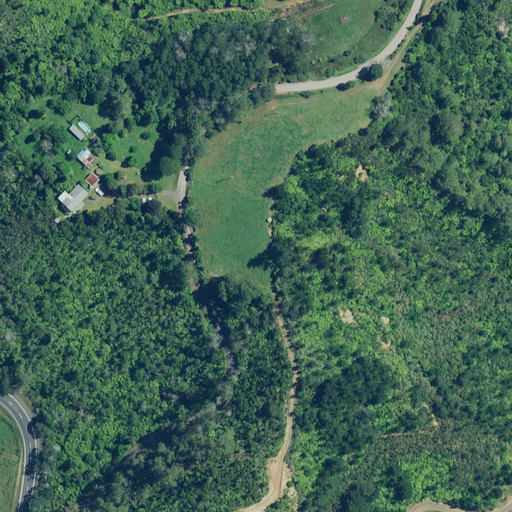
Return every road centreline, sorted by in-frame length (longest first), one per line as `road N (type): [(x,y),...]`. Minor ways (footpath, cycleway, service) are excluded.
road 1 (unclassified): [(62,511),(133,444),(171,422),(205,374),(169,204),(185,125),(216,100),(360,73),(399,39),(419,0)]
road 2 (primary): [(0,394),(20,414),(30,446),(23,511)]
